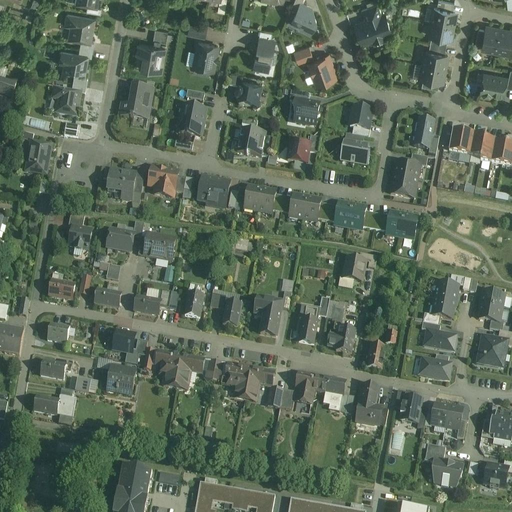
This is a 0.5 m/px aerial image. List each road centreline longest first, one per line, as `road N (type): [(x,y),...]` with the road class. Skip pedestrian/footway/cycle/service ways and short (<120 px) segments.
road 1 (residential): [(36,306),(339,365)]
road 2 (residential): [(206,166),(369,198),(382,183),(392,99)]
road 3 (residential): [(0,501),(36,306)]
road 4 (residential): [(126,0),(104,142)]
road 5 (residential): [(328,0),(357,88),(392,99)]
road 6 (residential): [(36,306),(57,183)]
